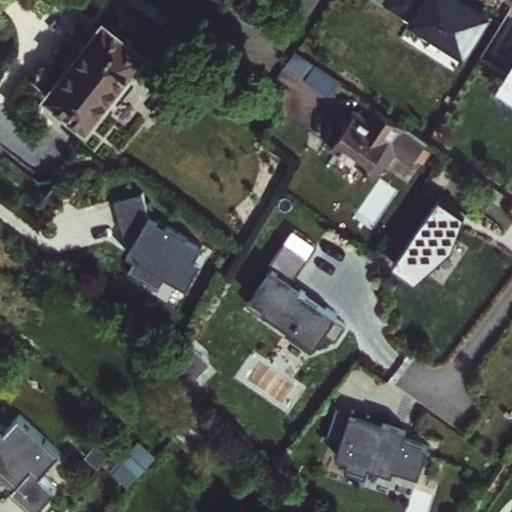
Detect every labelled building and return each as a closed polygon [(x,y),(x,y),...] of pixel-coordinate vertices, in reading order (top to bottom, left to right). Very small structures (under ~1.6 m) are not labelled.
[(386,0),(385,3),(464,51),(487,13),(466,0),(386,0)] [(149,51),(105,17),(45,93),(88,128),(149,51)] [(316,64),(307,77),(330,93),(339,79),(316,64)] [(355,111),(332,144),(365,168),(365,169),(367,171),(369,168),(379,175),(396,149),(413,161),(416,156),(424,144),(427,139),(409,127),(408,129),(379,107),(369,121),(355,111)] [(424,144),(416,156),(423,160),(431,148),(424,144)] [(127,243),(142,238),(144,245),(130,270),(160,287),(166,275),(187,287),(199,266),(193,262),(202,245),(157,220),(156,222),(150,219),(141,193),(113,203),(127,243)] [(439,195),(392,262),(416,278),(452,245),(465,212),(439,195)] [(267,314),(288,328),(284,334),(310,352),(323,333),(334,340),(345,325),(334,317),(336,314),(290,283),(308,257),(284,240),(268,264),(272,267),(254,292),(273,305),(267,314)] [(265,318),(267,314),(273,305),(254,292),(246,305),(265,318)] [(352,409),(336,455),(348,459),(344,471),(365,478),(370,464),(393,472),(395,466),(419,474),(429,444),(404,436),(407,427),(352,409)] [(0,466),(4,470),(2,472),(15,484),(11,489),(36,511),(57,488),(41,473),(60,451),(19,414),(5,429),(0,425),(0,466)] [(98,441),(85,455),(96,466),(109,452),(98,441)] [(114,469),(129,484),(154,457),(139,442),(114,469)]
